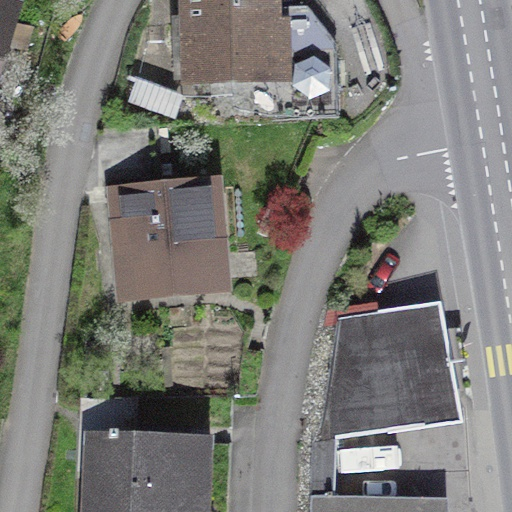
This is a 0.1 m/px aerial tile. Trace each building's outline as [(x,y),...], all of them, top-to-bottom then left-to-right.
[(175,7),(179,110),(286,106),(282,2),(175,7)] [(0,67),(14,31),(0,25),(0,67)] [(309,191),(316,164),(275,152),(268,179),(309,191)] [(120,325),(223,319),(217,207),(114,213),(120,325)] [(440,301),(340,320),(328,437),(463,423),(440,301)] [(204,511),(204,463),(94,464),(93,511),(204,511)]
